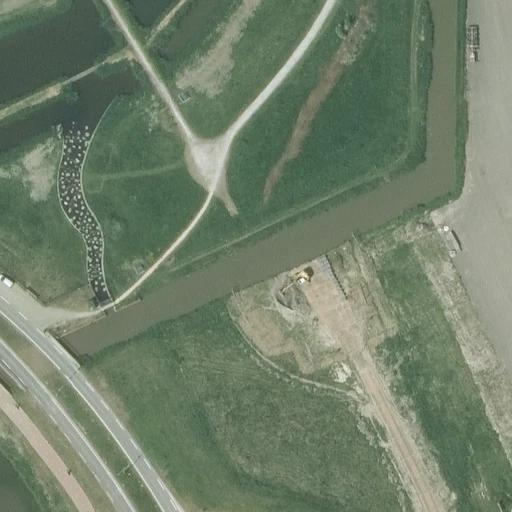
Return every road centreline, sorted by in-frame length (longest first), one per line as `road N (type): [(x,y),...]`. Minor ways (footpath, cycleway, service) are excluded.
road 1 (tertiary): [(171,511),(117,430),(0,303)]
road 2 (tertiary): [(0,350),(126,511)]
